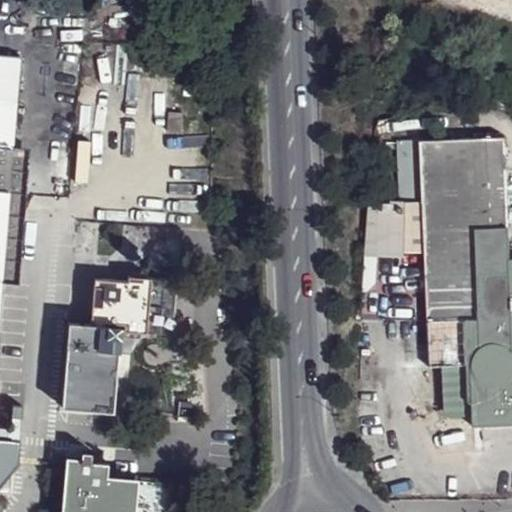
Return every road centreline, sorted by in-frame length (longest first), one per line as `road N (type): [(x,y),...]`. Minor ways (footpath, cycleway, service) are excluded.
road 1 (secondary): [(284,0),(311,499)]
road 2 (unknown): [(376,336),(384,400),(405,438),(457,451),(511,447)]
